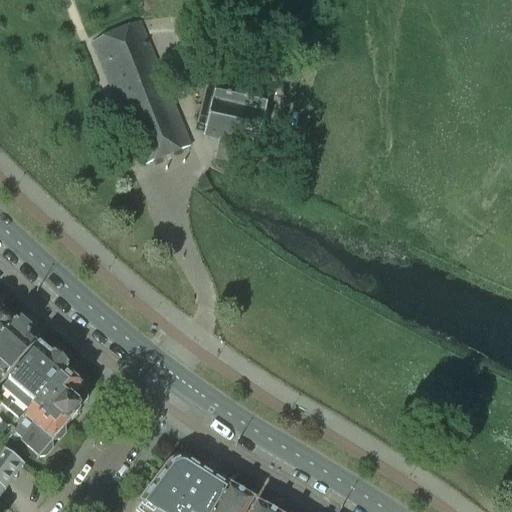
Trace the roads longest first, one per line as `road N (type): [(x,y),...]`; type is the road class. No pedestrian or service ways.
road 1 (secondary): [(168,372),(385,511)]
road 2 (track): [(67,0),(137,170),(172,214)]
road 3 (track): [(172,214),(197,157),(175,39),(199,0)]
road 4 (secondary): [(0,225),(168,372)]
road 5 (residential): [(73,511),(168,372)]
